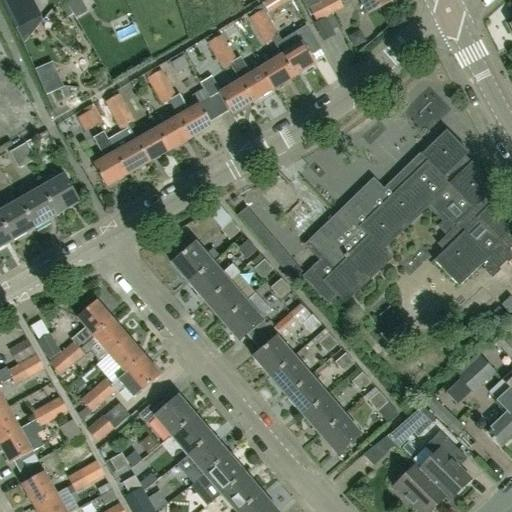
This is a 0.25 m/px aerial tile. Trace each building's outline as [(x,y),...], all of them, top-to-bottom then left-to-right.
[(264,17),(266,16),(291,0),(267,0),(257,7),(260,12),(264,17)] [(329,16),(332,15),(343,8),(340,2),(338,0),(321,0),(321,1),(329,16)] [(389,4),(387,0),(358,0),(367,16),(389,4)] [(321,1),(308,8),(308,9),(316,23),(325,18),(329,16),(321,1)] [(264,17),(260,12),(248,20),(257,34),(271,25),(266,16),(264,17)] [(338,27),(332,15),(329,16),(325,18),(316,23),(314,25),(323,42),(334,36),(331,30),(338,27)] [(23,45),(43,21),(41,17),(15,30),(23,45)] [(271,25),(257,34),(265,47),(272,42),(274,46),(280,57),(294,80),(315,67),(309,56),(320,50),(306,26),(295,33),(296,33),(281,42),(271,25)] [(215,59),(229,50),(221,35),(222,35),(221,32),(206,40),(208,44),(207,44),(215,59)] [(229,50),(215,59),(222,71),(230,67),(236,64),(234,61),(235,61),(229,50)] [(170,64),(175,74),(187,67),(182,57),(170,64)] [(280,57),(259,70),(273,92),(294,80),(280,57)] [(240,58),(235,61),(234,61),(236,64),(230,67),(238,82),(252,105),(273,92),(259,70),(250,75),(240,58)] [(35,72),(45,96),(60,89),(50,65),(35,72)] [(197,106),(188,111),(179,95),(176,97),(161,71),(152,76),(168,102),(176,118),(189,141),(211,128),(209,125),(219,119),(205,93),(203,89),(191,97),(197,106)] [(168,102),(152,76),(146,80),(161,107),(168,102)] [(238,82),(217,95),(216,96),(212,89),(205,93),(219,119),(228,113),(231,118),(252,105),(238,82)] [(168,153),(155,130),(136,141),(127,126),(134,122),(119,95),(110,100),(147,165),(168,153)] [(103,133),(102,134),(127,177),(147,165),(110,100),(104,104),(120,133),(118,135),(125,147),(114,154),(103,133)] [(82,111),(84,115),(76,119),(84,132),(102,122),(92,105),(82,111)] [(74,116),(65,121),(69,127),(74,129),(80,125),(76,119),(74,116)] [(189,141),(176,118),(155,130),(168,153),(189,141)] [(343,306),(366,284),(390,261),(382,252),(427,208),(442,223),(437,228),(446,237),(437,246),(443,252),(433,262),(458,288),(481,265),(484,269),(483,270),(491,279),(500,271),(498,269),(506,262),(508,264),(511,259),(511,255),(508,251),(511,247),(511,238),(508,235),(511,231),(511,213),(497,198),(493,202),(488,196),(495,189),(464,157),(467,154),(445,132),(421,156),(420,154),(382,191),(372,180),(336,215),(338,217),(326,228),(325,226),(304,247),(322,266),(314,274),(311,270),(301,280),(326,307),(336,298),(343,306)] [(92,139),(104,160),(92,166),(105,189),(127,177),(102,134),(92,139)] [(9,153),(18,170),(35,160),(34,158),(37,156),(30,144),(27,146),(25,143),(9,153)] [(62,177),(40,189),(55,218),(78,205),(62,177)] [(40,189),(19,201),(17,202),(33,230),(55,218),(40,189)] [(9,207),(0,211),(0,223),(11,243),(33,230),(17,202),(19,201),(13,193),(4,199),(9,207)] [(239,232),(230,222),(220,231),(229,241),(239,232)] [(0,223),(0,248),(11,243),(0,223)] [(192,247),(178,231),(164,239),(180,257),(192,247)] [(236,250),(245,261),(256,251),(247,241),(236,250)] [(199,251),(194,245),(192,247),(180,257),(171,266),(179,275),(188,285),(211,265),(210,264),(218,258),(211,250),(204,257),(199,251)] [(302,273),(286,254),(276,263),(292,281),(302,273)] [(253,270),(262,280),(273,271),(264,260),(253,270)] [(220,275),(211,265),(188,285),(205,305),(228,285),(228,284),(240,274),(232,265),(220,275)] [(270,289),(279,299),(289,290),(281,280),(270,289)] [(228,285),(205,305),(221,324),(245,304),(228,285)] [(92,338),(112,321),(95,302),(76,319),(84,329),(70,341),(72,343),(60,354),(71,367),(84,355),(80,350),(92,338)] [(245,304),(221,324),(238,344),(247,337),(262,324),(245,304)] [(275,339),(260,352),(251,359),(269,379),(292,358),(276,340),(281,336),(280,335),(306,311),(300,305),(271,330),(270,330),(268,331),(275,339)] [(312,316),(301,325),(310,335),(320,326),(312,316)] [(127,339),(112,321),(92,338),(108,356),(127,339)] [(263,322),(262,324),(247,337),(260,352),(275,339),(268,331),(270,330),(263,322)] [(313,339),(318,344),(328,335),(324,330),(313,339)] [(511,362),(511,339),(504,332),(493,343),(511,363),(511,362)] [(37,342),(47,360),(60,353),(49,335),(37,342)] [(318,344),(326,355),(337,345),(328,335),(318,344)] [(108,356),(99,364),(109,375),(118,368),(123,374),(124,375),(144,358),(127,339),(108,356)] [(6,368),(0,371),(0,386),(11,380),(15,387),(29,379),(21,365),(36,357),(39,364),(40,363),(27,340),(8,351),(17,366),(8,371),(6,368)] [(71,367),(60,354),(48,364),(59,377),(71,367)] [(334,364),(343,374),(354,365),(345,354),(334,364)] [(473,395),(496,374),(480,357),(478,359),(476,356),(457,374),(460,377),(457,379),(473,395)] [(44,370),(40,363),(39,364),(36,357),(21,365),(29,379),(44,370)] [(105,380),(92,391),(103,403),(116,393),(118,394),(124,389),(133,400),(140,393),(159,376),(144,358),(124,375),(123,374),(111,386),(105,380)] [(309,378),(292,358),(269,379),(285,398),(309,378)] [(347,379),(351,383),(360,393),(371,384),(358,369),(347,379)] [(511,371),(501,381),(511,393),(511,371)] [(326,397),(309,378),(285,398),(302,418),(326,397)] [(511,393),(501,381),(487,394),(505,413),(485,432),(500,448),(511,437),(511,393)] [(103,403),(92,391),(80,401),(85,406),(77,414),(81,421),(103,403)] [(378,393),(367,402),(376,413),(387,403),(378,393)] [(127,394),(114,404),(125,418),(137,408),(127,394)] [(171,438),(195,417),(178,397),(167,407),(160,398),(139,416),(146,425),(153,419),(171,438)] [(326,397),(302,418),(319,437),(343,417),(326,397)] [(7,410),(0,414),(0,441),(37,421),(32,415),(46,408),(54,420),(67,413),(59,398),(31,414),(35,421),(18,430),(7,410)] [(427,408),(442,422),(450,414),(435,400),(427,408)] [(40,428),(54,420),(46,408),(32,415),(37,421),(0,441),(0,450),(9,466),(13,463),(31,453),(37,464),(38,463),(32,453),(44,446),(37,435),(42,432),(40,428)] [(402,424),(412,434),(417,438),(431,424),(418,410),(410,417),(402,424)] [(86,431),(97,444),(114,430),(103,417),(86,431)] [(195,417),(171,438),(187,458),(212,436),(195,417)] [(360,436),(343,417),(319,437),(336,457),(352,443),(359,450),(365,444),(358,437),(360,436)] [(81,438),(72,421),(58,429),(68,445),(81,438)] [(434,458),(415,469),(443,498),(448,504),(470,483),(451,464),(460,455),(440,434),(425,449),(434,458)] [(228,456),(212,436),(187,458),(203,476),(189,488),(189,489),(204,477),(228,456)] [(386,437),(363,456),(373,467),(395,445),(386,437)] [(127,467),(128,467),(129,466),(127,463),(128,462),(133,468),(142,461),(134,452),(125,460),(121,454),(104,463),(111,476),(127,467)] [(43,474),(37,464),(31,453),(13,463),(25,484),(43,474)] [(245,475),(228,456),(204,477),(189,489),(194,494),(196,492),(201,492),(210,484),(220,496),(245,475)] [(80,470),(89,485),(104,477),(96,462),(80,470)] [(429,511),(443,498),(415,469),(394,490),(415,511),(429,511)] [(89,485),(80,470),(67,478),(75,493),(89,485)] [(25,484),(20,486),(33,508),(55,496),(43,474),(25,484)] [(241,511),(261,494),(245,475),(220,496),(233,511),(241,511)] [(134,476),(117,486),(124,498),(140,488),(144,493),(157,481),(152,476),(140,487),(134,476)] [(108,485),(95,493),(98,499),(112,491),(108,485)] [(276,511),(261,494),(241,511),(276,511)] [(64,511),(55,496),(33,508),(34,511),(64,511)] [(86,511),(98,511),(91,497),(81,502),(86,511)] [(135,506),(138,511),(152,511),(155,511),(148,499),(135,506)]
